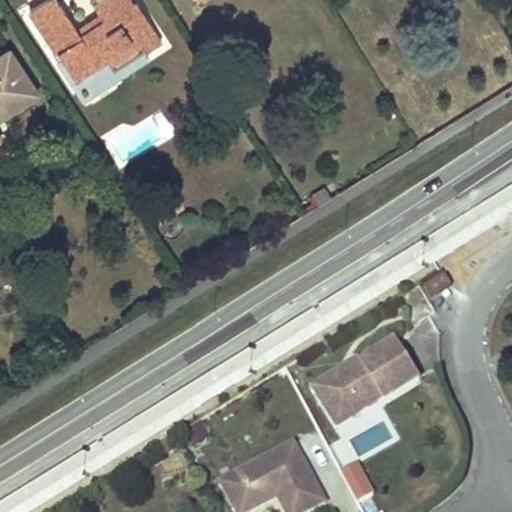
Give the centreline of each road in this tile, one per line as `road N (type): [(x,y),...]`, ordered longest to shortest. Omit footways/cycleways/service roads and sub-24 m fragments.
road 1 (secondary): [(0,474),(511,153)]
road 2 (residential): [(511,261),(474,306),(466,350),(511,483)]
